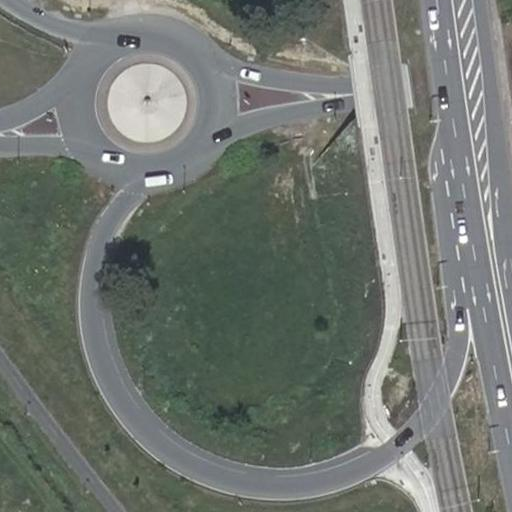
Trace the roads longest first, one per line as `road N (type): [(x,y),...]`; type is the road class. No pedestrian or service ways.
road 1 (secondary): [(461,177),(456,349),(435,406),(397,447),(360,471),(279,489),(237,485),(195,468),(159,442),(109,374),(97,335),(97,255),(110,222),(150,173)]
road 2 (primary): [(461,177),(511,456)]
road 3 (primary): [(511,247),(481,0)]
road 4 (primary): [(437,0),(461,177)]
road 5 (secondary): [(351,94),(511,71)]
road 6 (secondary): [(201,150),(263,118),(351,94)]
road 7 (secondary): [(351,94),(264,77),(202,52)]
